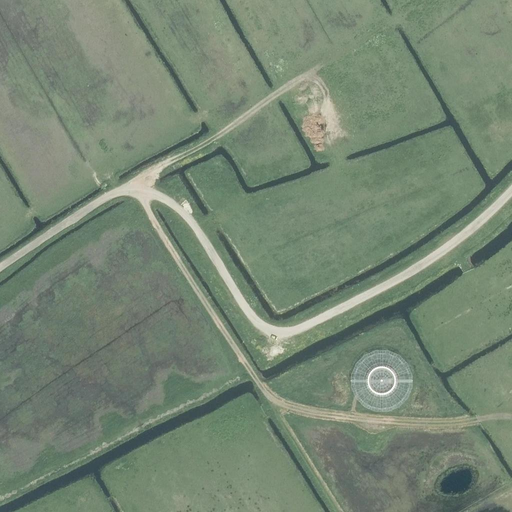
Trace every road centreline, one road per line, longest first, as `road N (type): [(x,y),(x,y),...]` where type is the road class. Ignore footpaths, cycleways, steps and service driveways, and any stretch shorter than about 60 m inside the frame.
road 1 (track): [(0,269),(105,197),(144,191),(196,228),(261,325),(287,331),(411,271),(511,189)]
road 2 (track): [(133,189),(272,399),(380,421),(511,417)]
